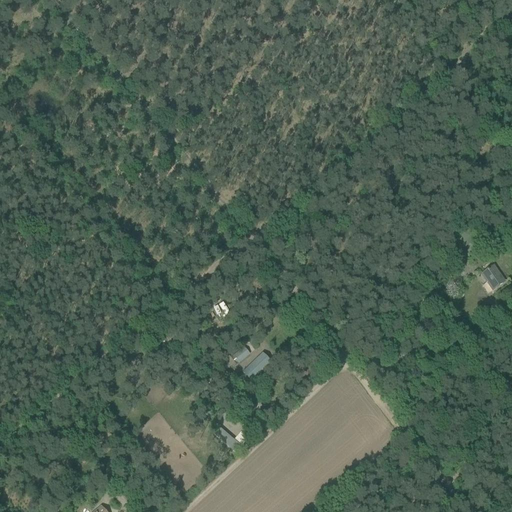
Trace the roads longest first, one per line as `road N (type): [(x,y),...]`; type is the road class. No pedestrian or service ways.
road 1 (track): [(476,511),(251,241)]
road 2 (track): [(511,17),(251,241)]
road 3 (track): [(251,241),(0,446)]
road 4 (track): [(49,0),(251,241)]
road 5 (track): [(348,359),(184,511)]
